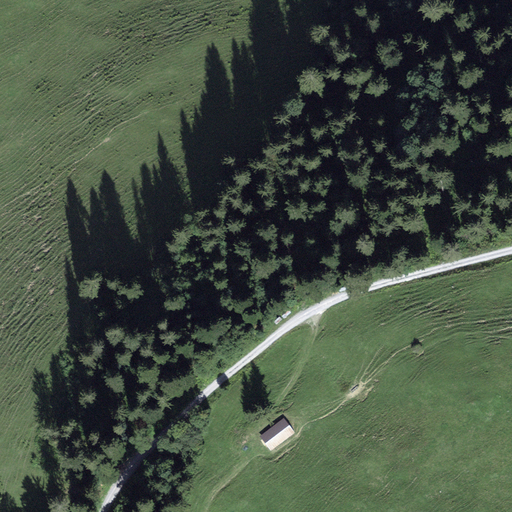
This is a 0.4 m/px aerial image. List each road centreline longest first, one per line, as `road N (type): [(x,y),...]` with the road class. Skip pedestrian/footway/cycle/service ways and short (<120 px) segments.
road 1 (track): [(511,251),(367,288),(283,328),(152,442),(101,511)]
road 2 (track): [(317,307),(297,372),(266,421)]
